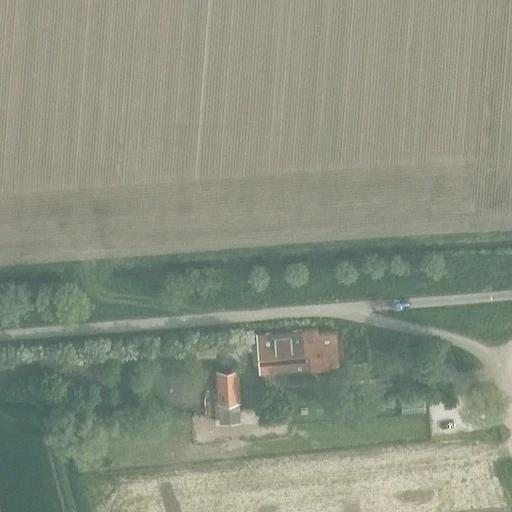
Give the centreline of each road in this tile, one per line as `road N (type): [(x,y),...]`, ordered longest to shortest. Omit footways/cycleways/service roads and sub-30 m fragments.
road 1 (unclassified): [(0,336),(337,308)]
road 2 (unclassified): [(337,308),(511,294)]
road 3 (unclassified): [(337,308),(497,360)]
